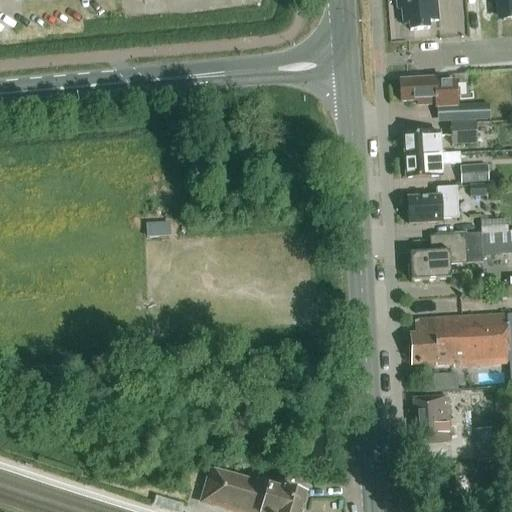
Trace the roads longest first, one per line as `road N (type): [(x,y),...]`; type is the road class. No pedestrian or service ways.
road 1 (primary): [(374,511),(347,67)]
road 2 (tertiary): [(347,67),(0,95)]
